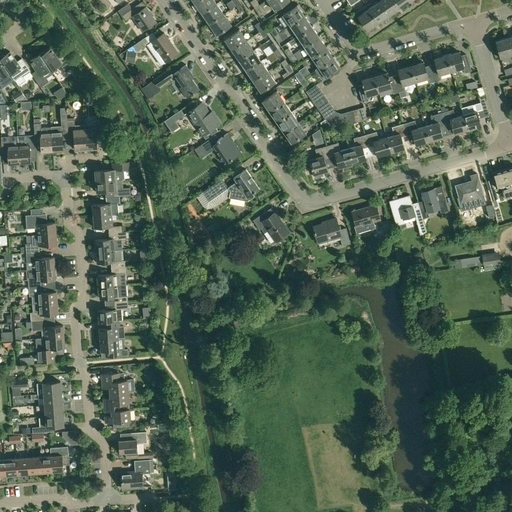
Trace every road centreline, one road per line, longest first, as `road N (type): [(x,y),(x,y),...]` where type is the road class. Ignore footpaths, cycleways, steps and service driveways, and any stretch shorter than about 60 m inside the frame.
road 1 (residential): [(165,0),(308,200),(508,145)]
road 2 (residential): [(100,494),(107,487),(103,443),(90,431),(73,308),(84,296),(79,233),(67,222),(58,181)]
road 3 (residential): [(319,0),(363,53),(473,22)]
road 4 (residential): [(508,145),(473,22)]
